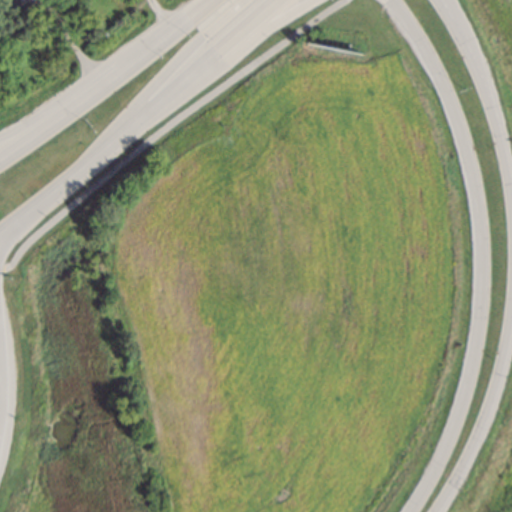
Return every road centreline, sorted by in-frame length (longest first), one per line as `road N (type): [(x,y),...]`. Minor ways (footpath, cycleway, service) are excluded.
road 1 (tertiary): [(406,511),(461,385),(473,299),(473,203),(441,80),(419,37),(386,0)]
road 2 (tertiary): [(445,0),(499,113),(511,192),(485,425),(441,511)]
road 3 (secondary): [(0,237),(72,185),(282,0)]
road 4 (secondary): [(206,0),(0,151)]
road 5 (tertiary): [(99,160),(241,0)]
road 6 (tertiary): [(145,119),(316,0)]
road 7 (motorway): [(0,371),(5,234)]
